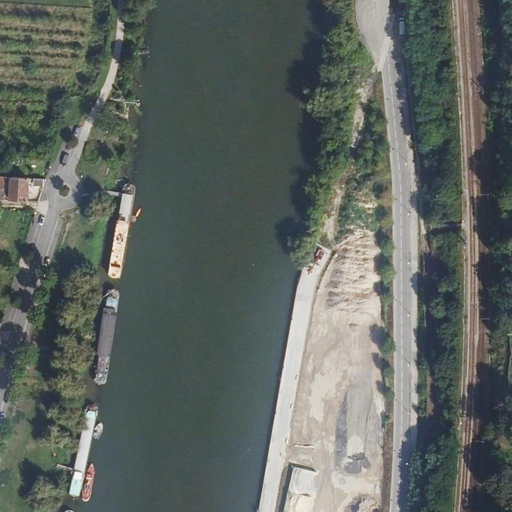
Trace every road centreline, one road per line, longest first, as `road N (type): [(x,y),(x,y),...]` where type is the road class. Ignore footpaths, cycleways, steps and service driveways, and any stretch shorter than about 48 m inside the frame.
road 1 (unknown): [(387,42),(322,249)]
road 2 (residential): [(0,386),(52,212)]
road 3 (track): [(89,123),(114,69),(120,0)]
